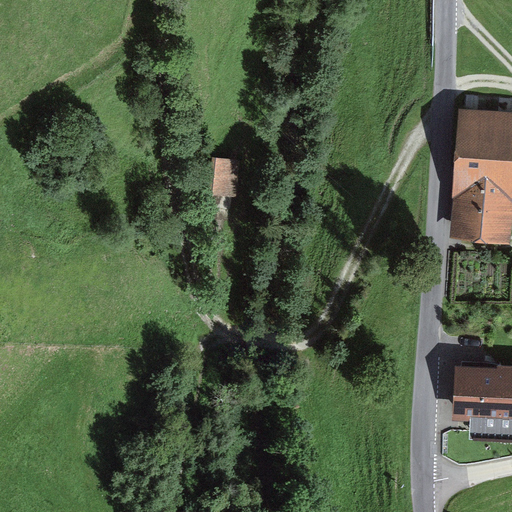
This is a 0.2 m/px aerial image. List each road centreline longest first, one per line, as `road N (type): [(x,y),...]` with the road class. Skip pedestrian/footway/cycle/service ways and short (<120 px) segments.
road 1 (track): [(444,118),(405,158),(325,324),(302,340),(238,333),(208,309),(188,242),(163,0)]
road 2 (unclassified): [(424,511),(446,0)]
